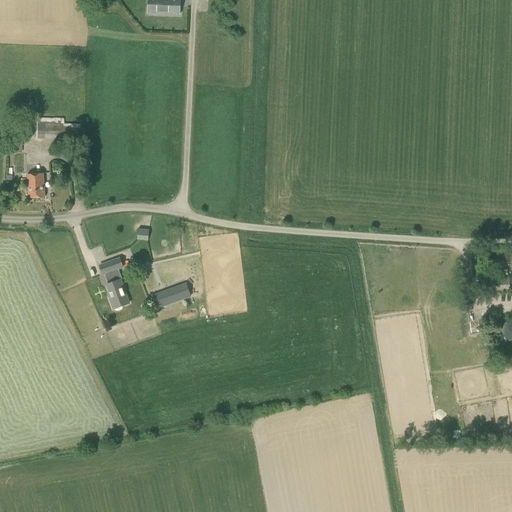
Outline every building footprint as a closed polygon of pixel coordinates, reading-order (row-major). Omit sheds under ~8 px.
[(148,0),(148,14),(180,15),(180,0),(148,0)] [(64,119),(37,118),(37,139),(80,141),(80,125),(64,124),(64,119)] [(44,198),(43,174),(27,175),(29,199),(44,198)] [(149,229),(138,228),(137,241),(148,242),(149,229)] [(104,274),(108,284),(106,285),(112,300),(110,301),(113,309),(130,303),(121,280),(117,281),(114,271),(122,268),(119,259),(98,267),(101,275),(104,274)] [(490,280),(490,293),(503,292),(510,291),(509,278),(490,280)] [(152,297),(156,310),(191,297),(186,285),(152,297)] [(511,321),(501,325),(506,341),(511,338),(511,321)]
